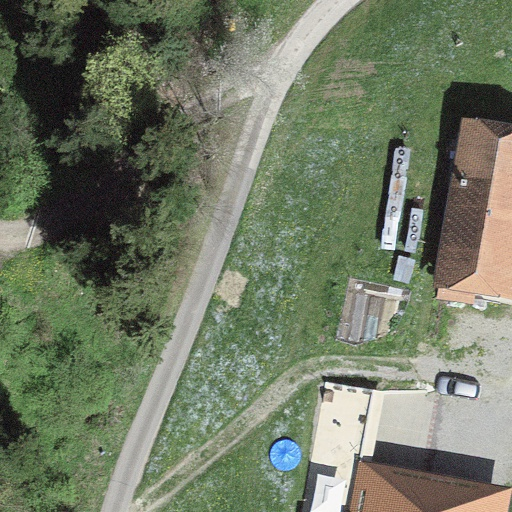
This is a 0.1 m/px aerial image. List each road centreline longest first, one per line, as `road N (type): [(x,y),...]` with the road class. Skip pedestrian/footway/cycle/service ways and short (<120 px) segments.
road 1 (unclassified): [(113,511),(144,447),(249,144),(281,75),(335,0)]
road 2 (track): [(117,511),(276,393),(388,361),(463,353)]
